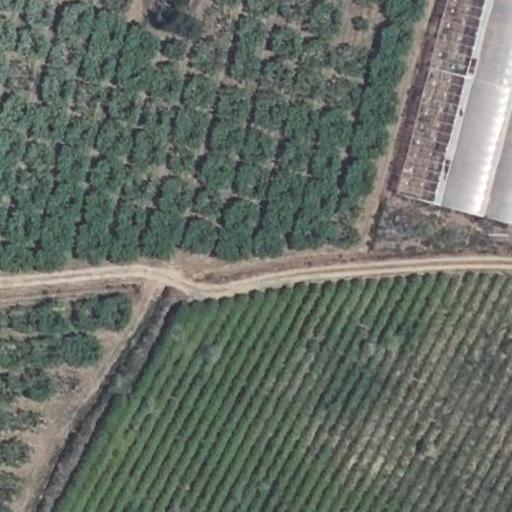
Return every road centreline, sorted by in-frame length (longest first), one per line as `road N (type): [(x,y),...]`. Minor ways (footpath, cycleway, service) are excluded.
road 1 (track): [(0,280),(135,267),(200,290),(296,272),(511,266)]
road 2 (track): [(428,0),(355,268)]
road 3 (track): [(153,271),(148,311),(50,448),(27,511)]
